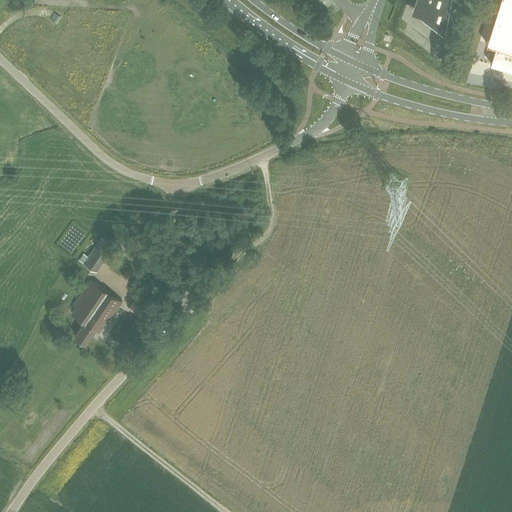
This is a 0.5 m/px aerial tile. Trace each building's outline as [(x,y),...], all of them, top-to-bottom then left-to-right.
[(450,0),(418,0),(415,10),(423,13),(421,17),(444,34),(450,0)] [(511,0),(498,0),(486,42),(495,45),(490,62),(511,69),(511,0)] [(61,17),(54,13),(50,19),(56,24),(61,17)] [(97,271),(115,245),(101,236),(88,255),(84,253),(79,260),(97,271)] [(255,258),(248,255),(246,263),(253,265),(255,258)] [(74,304),(76,306),(104,324),(105,322),(107,324),(123,300),(91,279),(74,304)] [(134,302),(145,310),(151,301),(140,293),(134,302)] [(104,324),(76,306),(72,313),(85,321),(75,336),(86,343),(95,328),(99,331),(104,324)]
